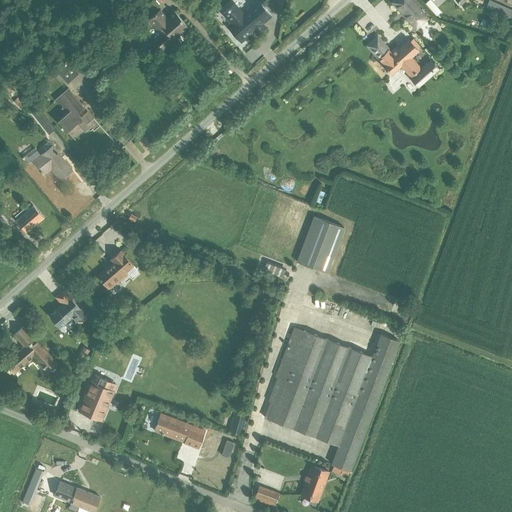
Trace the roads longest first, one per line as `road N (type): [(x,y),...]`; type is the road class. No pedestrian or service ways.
road 1 (residential): [(0,308),(346,0)]
road 2 (residential): [(256,511),(0,407)]
